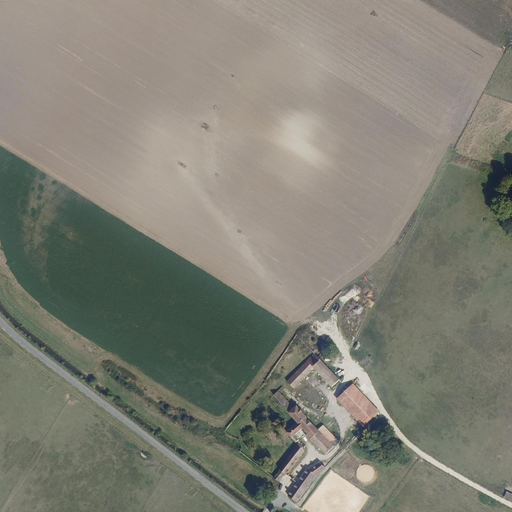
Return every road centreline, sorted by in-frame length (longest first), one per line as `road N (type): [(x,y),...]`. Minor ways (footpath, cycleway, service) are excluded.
road 1 (tertiary): [(0,320),(244,511)]
road 2 (track): [(511,505),(420,454),(361,371),(336,394),(334,407),(349,427)]
road 3 (track): [(343,422),(336,449),(296,469),(268,511)]
